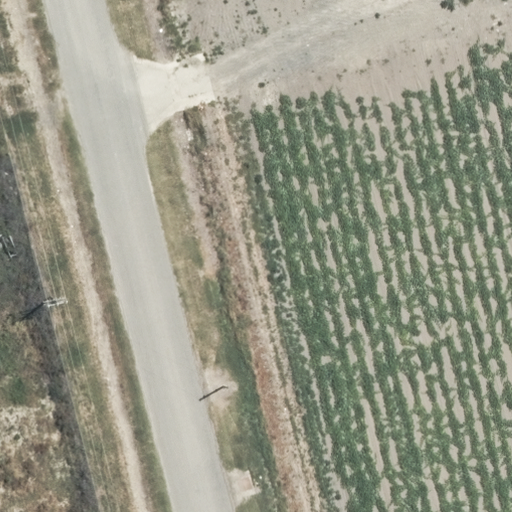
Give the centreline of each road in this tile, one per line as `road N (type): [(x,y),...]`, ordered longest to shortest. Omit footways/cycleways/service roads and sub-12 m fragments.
road 1 (unclassified): [(179,511),(48,0)]
road 2 (unknown): [(77,113),(387,24)]
